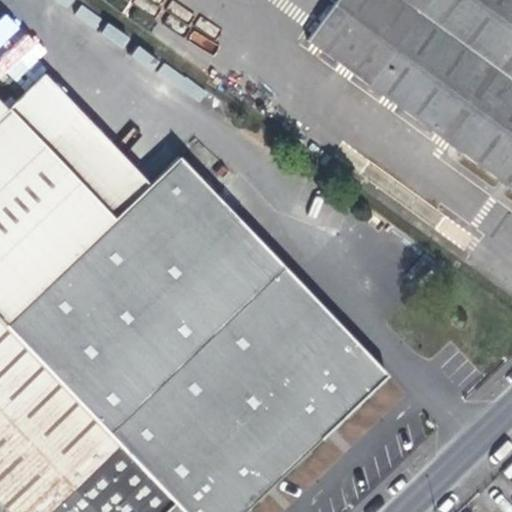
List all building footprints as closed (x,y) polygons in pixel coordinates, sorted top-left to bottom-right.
[(511,0),(336,0),(308,39),(511,188),(511,0)] [(2,9),(0,11),(0,47),(20,26),(2,9)] [(24,31),(0,59),(0,71),(15,85),(45,49),(24,31)] [(0,321),(181,511),(240,511),(266,487),(384,375),(176,158),(148,185),(42,75),(6,109),(0,103),(0,321)] [(181,511),(0,321),(0,506),(5,511),(181,511)]
